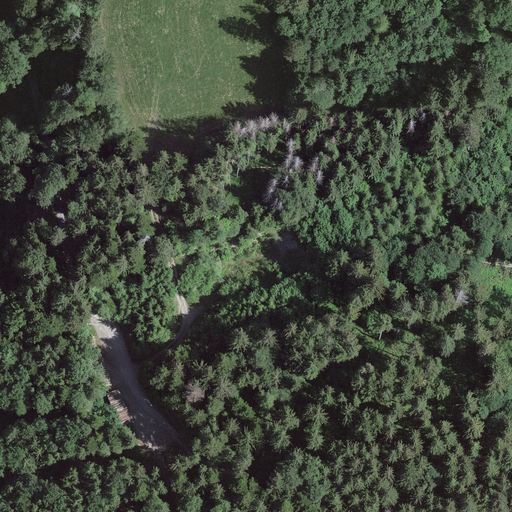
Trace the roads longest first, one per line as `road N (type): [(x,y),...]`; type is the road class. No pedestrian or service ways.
road 1 (track): [(183,511),(66,223),(23,0)]
road 2 (track): [(169,246),(185,332),(137,386)]
road 3 (track): [(147,423),(187,449),(246,511)]
